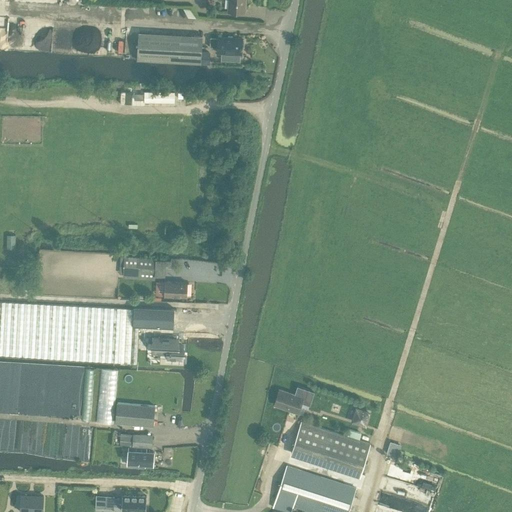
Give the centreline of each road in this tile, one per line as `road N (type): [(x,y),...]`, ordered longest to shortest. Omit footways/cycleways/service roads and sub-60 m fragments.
road 1 (unclassified): [(192,511),(295,0)]
road 2 (track): [(125,19),(0,10)]
